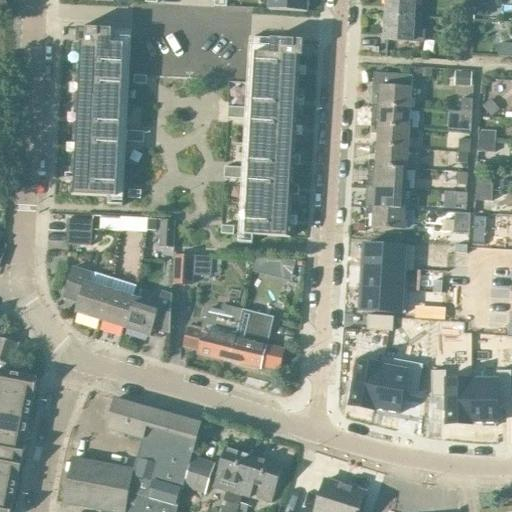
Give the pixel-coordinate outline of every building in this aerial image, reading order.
[(307,13),(307,0),(269,0),(269,11),(307,13)] [(414,18),(414,0),(386,0),(385,16),(414,18)] [(474,0),(474,6),(473,17),(489,17),(490,7),(489,0),(474,0)] [(467,20),(468,12),(453,11),(452,20),(467,20)] [(422,18),(414,18),(385,16),(384,41),(424,43),(425,31),(421,31),(422,18)] [(466,30),(467,20),(452,20),(452,29),(466,30)] [(72,184),(71,196),(97,197),(105,198),(116,198),(117,197),(122,78),(128,78),(131,31),(78,29),(77,45),(79,45),(78,55),(80,55),(80,64),(78,64),(77,85),(79,85),(79,94),(76,94),(75,115),(77,115),(77,124),(75,124),(74,145),(76,145),(75,154),(73,154),(72,175),(74,175),(74,184),(72,184)] [(245,235),(245,236),(256,236),(264,237),(290,238),(291,227),(288,226),(289,217),(291,217),(292,197),(290,196),(291,187),(293,187),(294,167),(292,167),(292,157),(295,157),(296,137),(293,137),(294,127),(296,127),(298,107),(295,107),(296,97),(298,98),(299,77),(297,77),(297,67),(300,68),(300,57),(302,57),(303,41),(250,38),(247,86),(253,86),(245,235)] [(511,57),(511,44),(500,44),(499,57),(511,57)] [(456,73),(455,87),(471,88),(472,74),(456,73)] [(373,94),(372,106),(379,106),(379,107),(410,109),(412,76),(374,74),(373,94)] [(134,76),(134,85),(146,85),(146,81),(147,77),(134,76)] [(490,100),(481,108),(490,119),(499,111),(490,100)] [(473,112),(473,101),(461,101),(461,112),(473,112)] [(372,106),(371,126),(378,126),(378,127),(409,129),(410,109),(379,107),(379,106),(372,106)] [(228,108),(227,119),(236,119),(236,108),(228,108)] [(236,108),(236,119),(245,120),(245,108),(236,108)] [(472,126),(473,112),(461,112),(460,126),(472,126)] [(408,149),(409,129),(378,127),(378,126),(371,126),(371,133),(378,134),(377,147),(408,149)] [(126,132),(126,143),(134,143),(135,132),(126,132)] [(135,132),(134,143),(143,144),(144,133),(135,132)] [(496,144),(497,133),(479,132),(479,144),(496,144)] [(471,153),(471,142),(459,141),(459,152),(471,153)] [(495,155),(496,144),(479,144),(478,154),(495,155)] [(407,169),(408,149),(377,147),(370,146),(369,153),(377,154),(376,167),(407,169)] [(224,167),(224,179),(233,179),(233,168),(224,167)] [(368,175),(367,187),(375,187),(375,188),(406,190),(407,169),(376,167),(368,167),(368,175)] [(233,168),(233,179),(242,180),(242,168),(233,168)] [(493,192),(493,182),(476,181),(476,192),(493,192)] [(367,195),(366,207),(374,207),(374,208),(404,210),(406,190),(375,188),(375,187),(367,187),(367,195)] [(128,198),(128,199),(129,199),(140,200),(141,192),(141,191),(128,191),(128,198)] [(492,202),(493,192),(476,192),(475,201),(492,202)] [(467,209),(468,195),(456,194),(455,208),(467,209)] [(366,215),(365,227),(372,228),(403,230),(404,210),(374,208),(374,207),(366,207),(366,215)] [(468,236),(469,217),(456,216),(454,235),(468,236)] [(92,234),(92,222),(67,220),(66,233),(92,234)] [(173,248),(174,222),(161,222),(160,247),(173,248)] [(221,226),(221,235),(233,235),(234,234),(234,227),(221,226)] [(91,247),(92,234),(66,233),(66,245),(91,247)] [(364,245),(363,267),(413,271),(414,248),(364,245)] [(455,246),(454,254),(466,255),(467,246),(455,246)] [(175,256),(173,286),(192,287),(192,276),(210,277),(211,258),(175,256)] [(256,262),(253,274),(267,278),(271,262),(256,262)] [(363,267),(361,289),(407,292),(407,291),(402,290),(403,271),(413,271),(363,267)] [(101,321),(111,291),(87,284),(90,274),(73,269),(65,294),(81,299),(76,313),(101,321)] [(433,281),(433,293),(441,294),(442,282),(433,281)] [(361,289),(360,311),(405,314),(407,292),(361,289)] [(125,329),(135,299),(111,291),(101,321),(125,329)] [(169,334),(173,297),(172,297),(171,300),(162,297),(159,307),(135,299),(125,329),(149,337),(153,325),(168,330),(168,334),(169,334)] [(230,362),(238,332),(237,332),(242,312),(223,307),(221,313),(209,310),(203,333),(189,329),(184,348),(199,351),(198,354),(230,362)] [(437,308),(436,320),(444,321),(445,309),(437,308)] [(238,332),(230,362),(260,369),(261,365),(279,369),(283,350),(266,346),(272,319),(242,312),(237,332),(238,332)] [(367,316),(366,331),(392,332),(393,318),(367,316)] [(0,362),(11,365),(17,344),(0,338),(0,362)] [(357,358),(348,406),(374,410),(384,358),(383,358),(382,363),(357,358)] [(384,358),(374,410),(375,411),(375,410),(400,415),(404,389),(418,391),(423,366),(384,358)] [(0,393),(33,400),(37,380),(0,372),(0,393)] [(446,372),(431,372),(431,398),(445,398),(445,424),(471,424),(471,382),(446,381),(446,372)] [(496,382),(471,382),(471,424),(482,424),(482,428),(495,428),(495,424),(497,424),(497,398),(511,398),(511,372),(496,372),(496,382)] [(0,414),(29,420),(33,400),(0,393),(0,414)] [(73,459),(64,505),(101,511),(102,510),(112,511),(176,511),(178,507),(201,424),(115,400),(115,401),(107,430),(131,437),(129,442),(141,446),(134,471),(73,459)] [(0,435),(25,440),(29,420),(0,414),(0,435)] [(0,456),(21,460),(25,440),(0,435),(0,456)] [(243,497),(254,459),(225,450),(220,468),(193,460),(184,489),(205,495),(208,487),(235,495),(235,494),(243,497)] [(20,468),(21,460),(0,456),(0,477),(18,481),(18,479),(22,480),(24,469),(20,468)] [(272,504),(284,468),(254,459),(243,497),(250,499),(254,486),(260,487),(256,499),(272,504)] [(0,498),(14,501),(18,481),(0,477),(0,498)] [(326,481),(315,511),(359,511),(366,494),(326,481)] [(15,511),(17,503),(13,502),(14,501),(0,498),(0,511),(15,511)]
